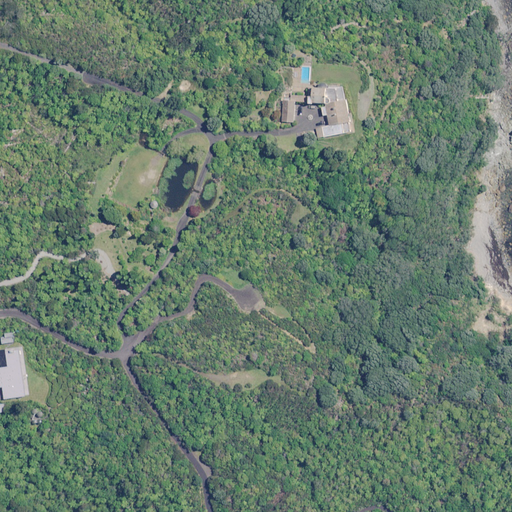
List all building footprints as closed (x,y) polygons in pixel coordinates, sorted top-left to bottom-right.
[(346,100),(342,85),(331,88),(334,103),(322,105),(324,116),(326,116),(328,126),(323,127),(325,138),(353,132),(352,124),(347,100),(346,100)] [(287,93),(287,94),(283,94),(282,123),(296,124),(297,103),(309,103),(327,104),(328,88),(310,88),(309,95),(292,94),(292,93),(287,93)] [(160,203),(152,200),(149,208),(157,211),(160,203)] [(16,343),(14,333),(6,334),(7,337),(2,338),(3,344),(16,343)] [(27,397),(20,350),(7,352),(9,368),(1,369),(2,375),(0,375),(0,387),(4,387),(5,400),(27,397)]
